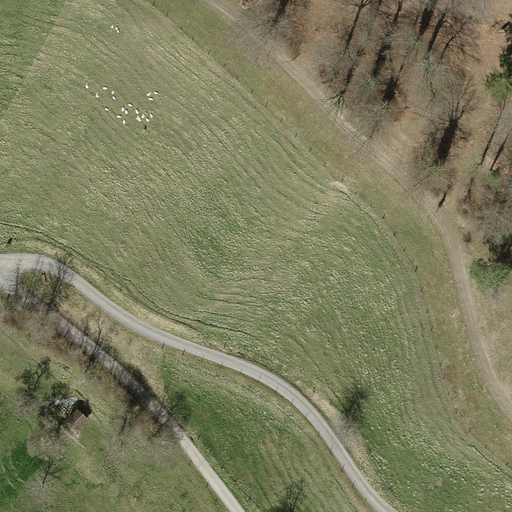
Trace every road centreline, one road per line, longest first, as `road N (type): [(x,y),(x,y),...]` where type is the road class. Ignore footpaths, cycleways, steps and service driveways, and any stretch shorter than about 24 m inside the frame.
road 1 (track): [(0,273),(44,265),(138,327),(277,383),(313,414),(388,511)]
road 2 (track): [(0,285),(142,385),(240,511)]
